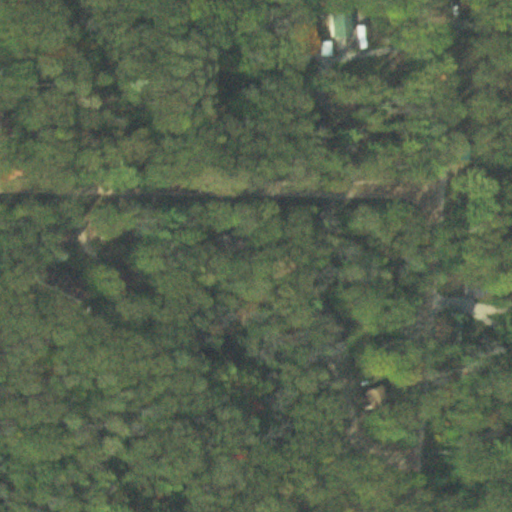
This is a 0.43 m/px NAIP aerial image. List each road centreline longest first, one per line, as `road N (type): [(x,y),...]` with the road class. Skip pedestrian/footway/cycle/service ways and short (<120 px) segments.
road 1 (residential): [(437,0),(446,41),(444,195),(425,438),(429,511)]
road 2 (residential): [(444,195),(0,190)]
